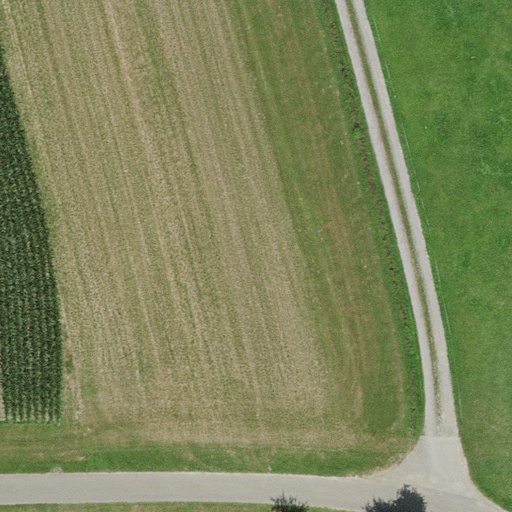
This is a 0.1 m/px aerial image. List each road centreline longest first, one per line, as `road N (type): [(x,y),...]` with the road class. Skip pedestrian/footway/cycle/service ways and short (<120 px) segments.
road 1 (track): [(464,511),(449,395),(389,102),(359,0)]
road 2 (track): [(0,491),(397,511)]
